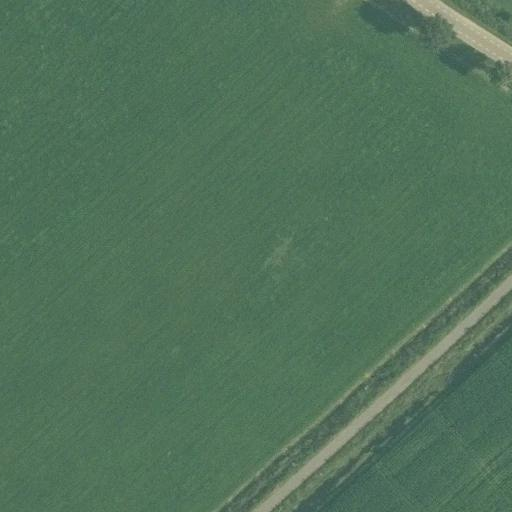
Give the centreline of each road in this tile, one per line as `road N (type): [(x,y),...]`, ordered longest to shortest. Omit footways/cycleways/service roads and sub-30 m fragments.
road 1 (unclassified): [(265,511),(511,286)]
road 2 (tertiary): [(511,67),(396,0)]
